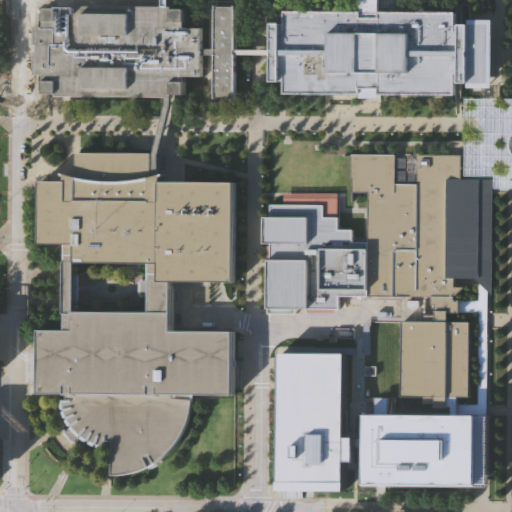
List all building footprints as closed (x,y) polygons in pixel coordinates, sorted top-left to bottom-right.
[(381,0),(381,12),(362,12),(362,0),(381,0)] [(204,54),(203,76),(186,76),(186,94),(172,93),(172,96),(166,96),(57,96),(57,93),(45,93),(45,74),(35,74),(35,56),(38,56),(38,44),(35,44),(35,26),(45,26),(45,7),(57,7),(57,5),(163,5),(170,5),(174,5),(174,8),(185,8),(185,26),(204,26),(204,47),(204,54)] [(216,47),(215,6),(236,6),(236,48),(236,55),(236,97),(215,96),(216,54),(216,47)] [(272,48),(272,23),(286,23),(286,11),(362,12),(381,12),(457,12),(457,23),(470,23),(470,18),(493,19),(493,86),(469,86),(469,83),(456,82),(456,94),(285,94),(285,82),(272,82),(272,55),(272,48)] [(172,96),(172,103),(158,153),(153,153),(166,102),(166,96),(172,96)] [(511,99),(466,99),(465,176),(493,176),(493,189),(511,189),(511,99)] [(74,310),(73,332),(65,332),(66,243),(42,243),(42,180),(65,180),(65,172),(77,174),(77,152),(153,153),(158,153),(158,173),(162,172),(162,180),(169,180),(183,181),(237,182),(237,183),(236,281),(171,280),(171,311),(150,310),(150,262),(75,262),(74,310)] [(403,396),(403,322),(436,322),(436,304),(432,304),(432,296),(369,297),(370,241),(369,192),(353,192),(354,177),(352,177),(352,155),(396,155),(395,183),(419,183),(420,155),(461,155),(461,180),(492,180),(491,294),(475,278),(455,277),(455,286),(465,286),(454,296),(454,299),(460,299),(460,300),(460,312),(449,312),(449,321),(471,321),(471,397),(458,397),(458,404),(458,406),(452,406),(448,406),(448,407),(435,407),(435,397),(433,397),(433,403),(424,403),(424,397),(403,396)] [(284,206),(284,195),(339,196),(339,212),(339,217),(323,217),(324,207),(284,206)] [(266,217),(271,217),(271,206),(284,206),(324,207),(323,217),(339,217),(339,229),(355,229),(354,236),(354,241),(370,241),(369,297),(340,296),(340,309),(296,308),(296,313),(270,312),(270,248),(270,242),(265,242),(266,217)] [(452,406),(452,415),(487,415),(488,281),(479,281),(479,300),(460,300),(460,312),(479,312),(478,404),(458,404),(458,406),(452,406)] [(171,311),(171,331),(235,332),(235,364),(235,395),(193,395),(189,415),(187,423),(181,436),(170,452),(159,461),(146,469),(128,474),(111,475),(112,441),(106,441),(105,448),(95,446),(86,442),(79,437),(74,442),(68,436),(64,433),(70,427),(64,418),(61,410),(60,401),(66,400),(66,394),(41,394),(42,332),(65,332),(73,332),(74,310),(150,310),(171,311)] [(346,349),(345,434),(356,435),(355,460),(345,460),(345,487),(278,486),(279,348),(346,349)] [(486,484),(364,483),(365,415),(452,415),(487,415),(486,484)]
